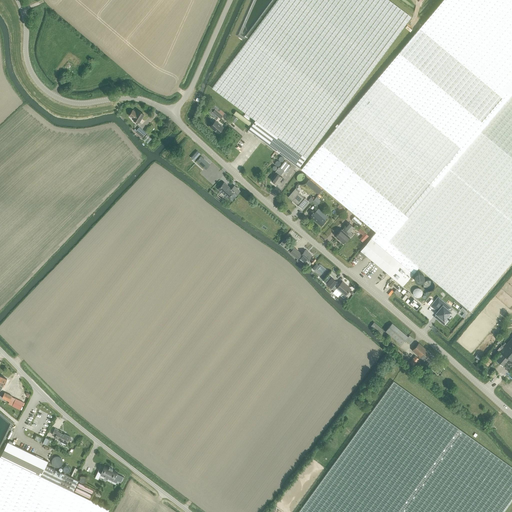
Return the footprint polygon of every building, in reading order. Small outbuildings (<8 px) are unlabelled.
[(248,130),(299,167),(411,16),(389,0),(277,0),(212,88),(255,120),(248,130)] [(511,0),(443,0),(420,28),(301,169),(376,231),(360,250),(403,286),(413,273),(418,267),(470,311),(511,260),(511,0)] [(70,72),(68,71),(72,65),(68,62),(64,68),(66,69),(60,78),(64,81),(70,72)] [(218,118),(219,117),(220,118),(222,119),(223,117),(222,116),(225,113),(220,109),(219,111),(214,107),(210,111),(212,113),(212,112),(218,118)] [(133,110),(129,115),(133,117),(132,118),(139,122),(144,114),(137,110),(136,112),(133,110)] [(249,125),(252,121),(236,110),(234,114),(249,125)] [(218,133),(223,127),(215,121),(210,127),(218,133)] [(135,131),(142,137),(146,133),(139,127),(136,130),(135,131)] [(147,134),(143,138),(148,143),(152,138),(147,134)] [(201,156),(196,161),(205,169),(210,164),(201,156)] [(286,173),(291,166),(285,161),(280,168),(279,167),(275,172),(277,173),(271,180),(277,185),(282,177),(280,176),(284,171),(286,173)] [(309,180),(307,183),(313,188),(315,185),(309,180)] [(236,188),(234,185),(230,189),(227,187),(227,186),(224,183),(218,189),(228,198),(233,192),(236,195),(240,191),(236,188)] [(296,188),(288,197),(292,200),(292,199),(299,205),(298,205),(302,209),(308,201),(308,200),(298,193),(299,191),(296,188)] [(313,200),(312,202),(316,205),(320,200),(316,197),(314,199),(313,200)] [(316,211),(311,216),(321,225),(325,221),(325,220),(325,219),(328,216),(318,208),(316,211)] [(352,219),(359,225),(362,222),(355,215),(352,219)] [(350,237),(353,234),(350,231),(354,227),(348,222),(342,229),(335,236),(343,243),(349,236),(350,237)] [(293,246),(289,251),(290,252),(296,257),(299,253),(301,255),(303,252),(301,250),(300,252),(294,247),(293,246)] [(301,255),(298,258),(305,263),(307,260),(312,255),(305,250),(303,252),(301,255)] [(331,278),(326,284),(331,289),(332,288),(333,286),(335,284),(337,282),(333,279),(331,278)] [(333,286),(332,288),(334,290),(332,292),(338,297),(340,295),(340,296),(343,298),(344,298),(346,297),(346,295),(345,295),(347,293),(351,288),(349,287),(342,281),(338,286),(335,284),(333,286)] [(438,318),(444,324),(448,319),(449,319),(449,318),(451,316),(448,314),(450,312),(448,310),(450,308),(438,298),(432,306),(438,311),(436,313),(440,316),(438,318)] [(374,322),(370,326),(384,339),(388,335),(374,322)] [(401,344),(407,336),(392,323),(385,331),(401,344)] [(511,360),(511,337),(504,347),(501,345),(500,347),(502,349),(500,351),(501,353),(496,360),(503,366),(508,359),(511,361),(511,360)] [(429,362),(433,357),(429,354),(430,353),(418,343),(412,350),(424,360),(425,358),(429,362)] [(388,348),(400,358),(404,354),(392,344),(388,348)] [(410,362),(413,365),(419,359),(415,356),(410,362)] [(501,511),(511,499),(511,466),(393,381),(298,511),(501,511)] [(5,392),(2,398),(9,401),(12,396),(5,392)] [(20,409),(24,402),(15,398),(12,405),(20,409)] [(55,428),(52,434),(56,436),(55,437),(61,441),(66,444),(68,441),(69,441),(70,441),(71,439),(71,438),(70,437),(66,435),(65,435),(58,432),(59,430),(55,428)] [(41,476),(46,465),(48,461),(8,442),(1,456),(41,476)] [(107,511),(109,509),(90,499),(73,491),(78,481),(46,465),(41,476),(1,456),(0,456),(0,511),(107,511)] [(63,463),(62,462),(62,461),(61,460),(60,459),(59,459),(57,459),(55,460),(55,461),(54,463),(54,465),(55,466),(56,467),(57,467),(58,467),(60,467),(61,466),(62,465),(63,463)] [(100,466),(98,471),(101,473),(100,475),(105,477),(105,476),(108,478),(107,479),(116,483),(118,481),(121,483),(123,477),(124,477),(115,473),(116,471),(112,470),(113,469),(109,467),(109,468),(104,466),(104,467),(100,465),(100,466)] [(78,483),(75,491),(90,497),(94,489),(78,483)]
